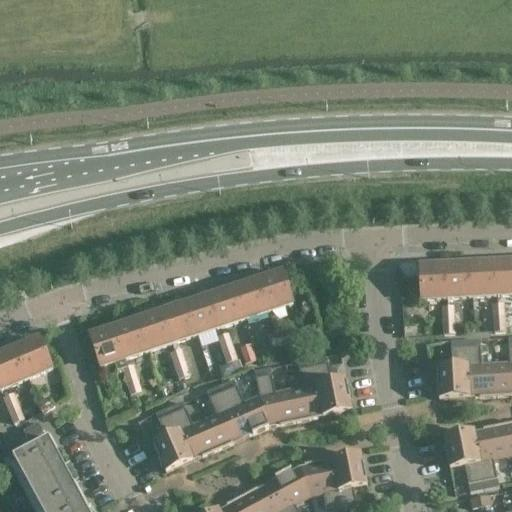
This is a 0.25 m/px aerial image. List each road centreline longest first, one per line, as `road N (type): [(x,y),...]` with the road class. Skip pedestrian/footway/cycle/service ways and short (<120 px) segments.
road 1 (secondary): [(0,226),(272,174),(511,152)]
road 2 (secondary): [(511,148),(298,138),(0,181)]
road 3 (residential): [(56,300),(306,241),(373,239)]
road 4 (residential): [(415,511),(380,336),(373,239)]
road 5 (residential): [(136,511),(84,405),(56,300)]
road 6 (residential): [(373,239),(511,232)]
